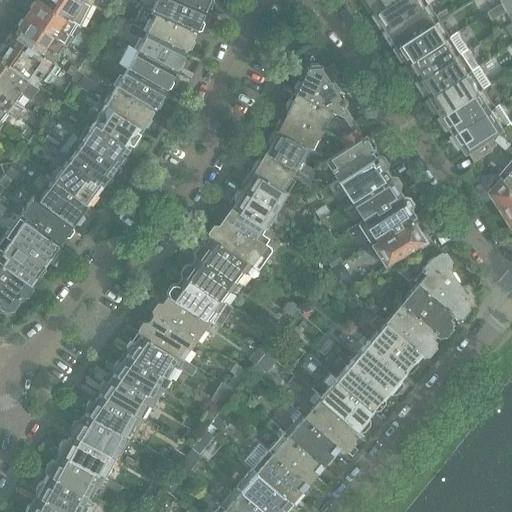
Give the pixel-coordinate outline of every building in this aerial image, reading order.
[(37,0),(37,1),(76,24),(78,24),(87,4),(78,0),(37,0)] [(115,0),(113,6),(122,10),(126,0),(115,0)] [(185,0),(155,0),(151,10),(156,13),(194,30),(194,29),(199,28),(202,21),(199,17),(203,8),(185,0)] [(185,0),(203,8),(204,7),(209,6),(211,0),(185,0)] [(364,0),(370,9),(374,6),(378,12),(376,13),(397,0),(364,0)] [(376,14),(374,15),(381,25),(385,23),(388,28),(386,30),(387,30),(424,7),(429,4),(434,0),(397,0),(376,13),(376,14)] [(511,0),(499,0),(501,4),(502,5),(506,11),(510,19),(511,18),(511,0)] [(30,11),(25,18),(63,43),(65,44),(76,24),(37,1),(36,2),(33,2),(29,8),(30,11)] [(501,4),(487,12),(488,14),(492,20),(506,11),(502,5),(501,4)] [(387,30),(385,32),(391,42),(395,39),(399,45),(397,47),(398,47),(435,24),(424,7),(387,30)] [(156,13),(146,32),(183,51),(185,48),(189,47),(192,40),(190,37),(194,30),(156,13)] [(18,29),(14,35),(14,36),(50,61),(63,43),(25,18),(24,19),(21,20),(17,25),(18,29)] [(93,22),(88,29),(97,35),(99,30),(101,27),(93,22)] [(130,24),(126,33),(131,35),(135,27),(130,24)] [(398,47),(395,49),(402,59),(406,56),(410,62),(408,63),(408,64),(446,40),(435,24),(398,47)] [(146,32),(135,27),(131,35),(142,40),(137,51),(173,70),(175,67),(179,67),(182,61),(180,57),(183,51),(146,32)] [(409,64),(406,65),(413,76),(417,73),(421,79),(419,80),(419,81),(469,50),(458,33),(451,37),(446,40),(408,64),(409,64)] [(4,42),(0,47),(0,55),(0,56),(0,55),(0,60),(31,84),(37,76),(43,80),(54,65),(49,61),(50,61),(14,36),(11,39),(10,42),(8,45),(4,42)] [(81,45),(77,52),(84,56),(89,49),(81,45)] [(127,45),(117,63),(127,69),(163,90),(164,87),(168,86),(172,80),(170,77),(173,70),(137,51),(127,45)] [(419,81),(417,82),(424,92),(428,90),(431,95),(430,96),(431,97),(480,67),(469,50),(419,81)] [(85,57),(80,64),(93,72),(97,64),(85,57)] [(0,90),(16,102),(24,93),(28,97),(35,88),(31,84),(0,60),(0,90)] [(70,63),(65,70),(73,75),(77,67),(70,63)] [(332,63),(324,68),(331,78),(339,73),(332,63)] [(294,92),(293,93),(296,94),(330,112),(344,119),(345,121),(348,126),(353,122),(342,104),(343,103),(341,100),(340,101),(335,94),(336,93),(337,88),(333,83),(329,82),(328,83),(323,74),(324,73),(320,68),(321,66),(320,66),(319,67),(318,64),(308,65),(307,68),(306,67),(305,67),(306,69),(303,75),(305,75),(302,81),(300,80),(297,82),(294,88),(295,92),(294,92)] [(431,97),(428,100),(435,111),(439,108),(443,114),(441,115),(441,116),(484,89),(491,84),(480,67),(431,97)] [(127,69),(116,88),(152,109),(153,106),(157,106),(161,100),(159,96),(163,90),(127,69)] [(76,71),(70,80),(77,85),(83,75),(76,71)] [(56,88),(52,95),(57,99),(57,98),(61,92),(56,88)] [(116,88),(105,105),(140,128),(141,125),(146,125),(149,119),(148,115),(152,109),(116,88)] [(442,116),(440,117),(447,129),(451,126),(455,132),(453,134),(495,107),(484,89),(441,116),(442,116)] [(0,122),(0,123),(8,112),(13,116),(21,106),(16,103),(16,102),(0,90),(0,122)] [(284,111),(284,112),(287,113),(321,131),(330,112),(296,94),(293,100),(292,99),(288,101),(285,107),(286,111),(284,111)] [(454,135),(452,136),(459,147),(463,145),(467,152),(468,151),(485,140),(489,138),(503,129),(502,128),(511,121),(500,104),(495,107),(453,134),(454,135)] [(57,105),(50,113),(58,120),(65,112),(57,105)] [(105,105),(93,123),(128,147),(130,144),(133,144),(134,144),(136,139),(137,138),(136,134),(140,128),(105,105)] [(275,129),(275,130),(310,148),(311,149),(321,131),(287,113),(284,118),(282,118),(278,119),(275,125),(276,129),(275,129)] [(32,114),(27,120),(38,128),(43,122),(32,114)] [(49,116),(43,124),(51,130),(57,122),(49,116)] [(345,121),(339,125),(346,135),(351,131),(357,128),(354,124),(353,122),(348,126),(345,121)] [(93,123),(81,140),(115,165),(117,162),(121,162),(125,156),(124,152),(128,147),(93,123)] [(346,135),(339,140),(345,149),(366,135),(362,137),(357,128),(351,131),(346,135)] [(270,144),(266,152),(309,177),(309,172),(312,170),(305,165),(304,159),(310,148),(275,130),(274,130),(275,131),(271,133),(268,139),(269,143),(270,144)] [(330,158),(326,161),(338,180),(374,156),(371,151),(374,149),(374,148),(374,144),(371,139),(368,138),(366,135),(345,149),(330,158)] [(499,136),(494,142),(496,144),(505,151),(510,145),(499,136)] [(489,138),(485,140),(491,150),(496,144),(494,142),(490,139),(489,138)] [(76,148),(67,160),(100,184),(101,183),(107,184),(112,178),(109,173),(115,165),(81,140),(76,148)] [(485,140),(468,151),(474,161),(475,161),(479,158),(491,151),(491,150),(485,140)] [(51,146),(47,151),(58,159),(62,154),(57,151),(51,146)] [(8,149),(5,157),(13,160),(16,152),(8,149)] [(253,170),(251,170),(285,192),(293,178),(310,188),(309,177),(266,152),(261,160),(259,159),(255,160),(252,166),(253,170)] [(374,156),(338,180),(350,200),(387,176),(383,169),(385,162),(381,157),(374,156)] [(511,159),(504,168),(499,175),(511,186),(511,159)] [(67,160),(52,180),(85,204),(87,202),(93,204),(98,197),(95,192),(100,184),(67,160)] [(10,166),(4,174),(18,184),(24,176),(10,166)] [(241,188),(240,188),(275,210),(282,214),(287,206),(281,202),(286,192),(285,192),(251,170),(251,171),(251,172),(248,173),(244,179),(245,183),(246,184),(243,189),(241,188)] [(3,175),(0,178),(0,185),(4,188),(10,180),(3,175)] [(511,186),(499,175),(489,185),(493,191),(495,195),(494,198),(500,208),(504,208),(509,217),(508,221),(511,226),(511,186)] [(387,176),(350,200),(364,220),(400,196),(396,189),(398,182),(394,177),(387,176)] [(52,180),(38,200),(71,223),(72,222),(78,223),(83,217),(80,212),(85,204),(52,180)] [(314,181),(311,183),(312,196),(321,191),(314,181)] [(229,206),(231,207),(265,228),(275,210),(240,188),(241,190),(237,190),(233,196),(233,201),(235,202),(232,207),(229,206)] [(33,196),(19,215),(57,243),(63,235),(68,235),(73,229),(70,224),(71,223),(38,200),(33,196)] [(364,220),(358,223),(371,243),(413,216),(409,209),(411,202),(407,197),(400,196),(364,220)] [(325,205),(315,211),(319,218),(329,211),(325,205)] [(213,225),(208,231),(210,236),(209,237),(249,263),(258,268),(271,251),(270,247),(265,244),(268,238),(261,233),(265,228),(231,207),(218,225),(213,225)] [(19,215),(4,236),(43,264),(43,263),(49,255),(54,255),(59,248),(57,243),(19,215)] [(413,216),(371,243),(385,265),(391,261),(411,247),(424,239),(419,233),(423,231),(423,230),(423,226),(420,221),(416,219),(414,215),(413,216)] [(314,217),(306,230),(317,237),(319,233),(316,222),(315,218),(314,217)] [(328,229),(320,235),(323,246),(334,239),(328,229)] [(4,236),(0,241),(0,262),(25,281),(28,283),(34,274),(40,275),(44,268),(43,264),(4,236)] [(199,245),(194,251),(196,256),(195,257),(235,282),(249,263),(209,237),(204,245),(199,245)] [(424,239),(411,247),(417,256),(433,246),(427,238),(428,238),(427,237),(424,239)] [(426,272),(417,283),(455,315),(459,314),(460,315),(466,307),(466,302),(456,294),(460,289),(455,281),(446,266),(448,265),(449,260),(445,254),(444,254),(441,253),(440,253),(440,252),(429,260),(422,268),(426,272)] [(337,254),(327,260),(332,269),(342,262),(337,254)] [(184,264),(180,270),(182,275),(182,276),(221,301),(235,282),(195,257),(190,264),(184,264)] [(0,262),(0,310),(5,313),(13,311),(18,304),(17,299),(21,294),(25,294),(30,288),(28,283),(25,281),(0,262)] [(342,263),(331,271),(338,283),(350,275),(342,263)] [(401,269),(398,272),(409,282),(412,278),(401,269)] [(171,283),(166,290),(168,295),(167,295),(208,320),(218,326),(230,306),(221,301),(182,276),(176,284),(171,283)] [(330,277),(321,288),(330,296),(340,285),(330,277)] [(417,283),(400,302),(438,334),(443,333),(444,334),(449,327),(449,326),(449,321),(450,320),(447,318),(451,312),(455,315),(417,283)] [(353,285),(346,290),(353,296),(359,290),(353,285)] [(156,303),(152,309),(154,314),(153,315),(194,339),(208,320),(167,295),(162,303),(156,303)] [(400,302),(384,321),(422,354),(426,353),(427,353),(433,346),(433,341),(430,338),(434,332),(437,335),(438,334),(400,302)] [(286,304),(281,311),(294,319),(298,314),(302,310),(293,303),(286,304)] [(142,322),(138,328),(140,333),(139,334),(180,358),(194,339),(153,315),(148,322),(142,322)] [(376,330),(367,340),(406,373),(410,372),(411,372),(417,365),(417,360),(413,357),(418,351),(422,354),(384,321),(376,315),(369,323),(376,330)] [(266,318),(262,326),(278,336),(283,328),(266,318)] [(352,327),(346,333),(362,347),(367,340),(352,327)] [(130,342),(126,347),(127,352),(126,353),(126,354),(166,377),(173,366),(178,368),(183,359),(180,358),(139,334),(134,341),(130,342)] [(265,338),(256,350),(263,354),(265,352),(274,342),(274,341),(265,338)] [(362,347),(351,359),(389,392),(394,391),(401,384),(400,384),(400,379),(401,379),(397,376),(402,370),(405,373),(406,373),(367,340),(362,347)] [(274,342),(265,352),(276,361),(277,362),(286,352),(274,342)] [(256,349),(248,359),(254,364),(263,354),(256,350),(256,349)] [(255,365),(250,371),(259,379),(276,361),(265,352),(263,354),(254,364),(255,365)] [(116,362),(112,367),(113,371),(112,373),(152,396),(160,383),(165,386),(169,379),(166,377),(126,354),(121,361),(120,361),(116,362)] [(183,359),(178,368),(191,376),(197,368),(183,359)] [(351,359),(335,378),(373,411),(378,410),(384,403),(384,398),(381,395),(386,389),(389,392),(351,359)] [(234,364),(228,372),(233,375),(241,381),(247,373),(234,364)] [(99,386),(98,386),(99,391),(98,393),(139,416),(146,404),(151,407),(156,398),(152,396),(112,373),(107,381),(106,380),(102,381),(99,386)] [(327,387),(318,397),(353,427),(357,430),(362,429),(368,422),(368,417),(365,414),(369,408),(373,411),(335,378),(328,373),(321,382),(327,387)] [(293,375),(286,383),(308,402),(309,401),(315,394),(293,375)] [(245,381),(237,390),(247,399),(254,389),(245,381)] [(85,411),(84,413),(125,435),(132,422),(137,425),(141,417),(139,416),(98,393),(93,400),(88,401),(85,406),(85,411)] [(214,393),(209,401),(220,408),(226,400),(214,393)] [(312,404),(302,416),(341,449),(345,448),(346,449),(352,441),(352,436),(349,433),(353,427),(318,397),(312,404)] [(284,400),(279,405),(291,415),(295,410),(284,400)] [(212,405),(199,423),(206,427),(209,423),(219,410),(212,405)] [(219,410),(209,423),(216,429),(226,416),(219,410)] [(74,421),(70,427),(72,432),(71,433),(115,456),(117,457),(128,437),(125,435),(84,413),(79,420),(74,421)] [(292,420),(283,431),(322,464),(326,464),(327,464),(332,458),(332,457),(332,452),(337,446),(340,449),(341,449),(302,416),(299,413),(292,420)] [(186,417),(182,425),(192,431),(197,423),(186,417)] [(270,420),(266,425),(275,432),(279,428),(270,420)] [(205,428),(190,448),(198,454),(213,436),(213,434),(205,428)] [(278,437),(267,449),(306,483),(306,482),(311,482),(317,476),(316,476),(316,471),(322,464),(283,431),(278,437)] [(61,441),(57,447),(59,452),(59,453),(102,475),(104,477),(115,456),(71,433),(67,441),(61,441)] [(174,448),(169,459),(178,464),(184,454),(174,448)] [(267,449),(252,468),(290,501),(295,500),(295,501),(301,494),(300,494),(300,489),(306,483),(267,449)] [(49,461),(45,468),(47,472),(47,473),(86,493),(91,496),(98,484),(102,475),(59,453),(54,461),(49,461)] [(186,457),(179,465),(188,473),(195,464),(186,457)] [(252,468),(236,486),(265,511),(284,511),(284,508),(290,501),(252,468)] [(38,483),(35,489),(35,493),(36,493),(36,494),(70,511),(76,511),(86,493),(47,473),(42,482),(41,482),(38,483)] [(107,478),(104,485),(118,492),(122,486),(107,478)] [(168,478),(162,486),(170,493),(177,485),(168,478)] [(265,511),(236,486),(220,505),(228,511),(265,511)] [(148,489),(143,497),(151,502),(155,494),(148,489)] [(27,505),(24,511),(70,511),(36,494),(35,495),(36,496),(31,504),(30,504),(27,505)]
